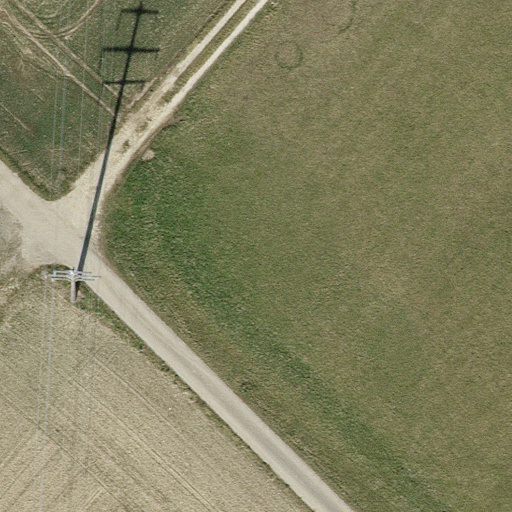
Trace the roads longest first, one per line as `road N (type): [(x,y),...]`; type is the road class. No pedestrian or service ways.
road 1 (track): [(0,167),(348,511)]
road 2 (track): [(252,0),(0,286)]
